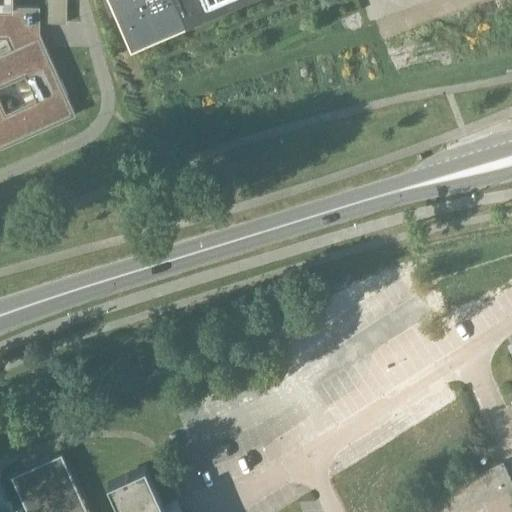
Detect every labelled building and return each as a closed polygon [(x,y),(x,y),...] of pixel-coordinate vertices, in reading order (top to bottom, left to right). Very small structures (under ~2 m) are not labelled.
[(0,0),(0,37),(6,37),(10,46),(0,50),(0,147),(75,114),(39,33),(39,5),(13,5),(12,0),(0,0)] [(110,0),(131,47),(213,11),(212,11),(236,0),(110,0)] [(435,336),(440,353),(450,350),(445,333),(435,336)] [(87,511),(66,464),(61,452),(10,475),(27,511),(166,511),(161,501),(161,500),(145,464),(107,481),(120,511),(87,511)] [(406,511),(452,511),(511,485),(511,483),(502,461),(403,506),(406,511)] [(178,511),(171,495),(161,500),(161,501),(166,511),(178,511)]
